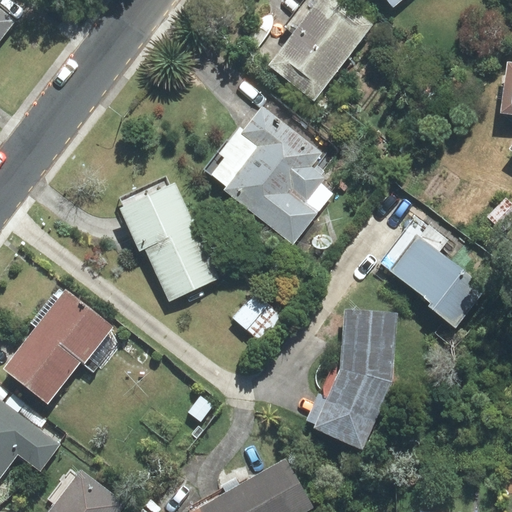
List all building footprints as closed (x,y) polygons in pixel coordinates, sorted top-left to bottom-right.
[(309,0),(290,28),(296,33),(273,66),(325,101),(380,21),(350,0),(309,0)] [(0,1),(0,45),(22,20),(0,1)] [(228,187),(294,244),(341,189),(329,179),(334,173),(323,163),(331,154),(269,101),(211,168),(230,185),(228,187)] [(205,231),(207,231),(184,178),(175,182),(171,173),(121,194),(125,204),(144,249),(149,246),(173,302),(225,280),(205,231)] [(511,195),(510,193),(489,213),(509,235),(511,231),(511,195)] [(493,279),(423,227),(392,268),(462,321),(493,279)] [(89,364),(119,323),(69,287),(62,296),(59,294),(38,322),(41,324),(8,368),(55,403),(86,362),(89,364)] [(289,317),(259,287),(235,313),(265,342),(289,317)] [(403,303),(348,300),(345,370),(322,426),(371,447),(400,378),(403,303)] [(69,443),(0,392),(0,489),(26,455),(48,471),(69,443)] [(296,453),(208,503),(213,511),(313,511),(325,505),(296,453)] [(123,511),(119,509),(130,495),(86,464),(53,511),(123,511)] [(397,511),(396,502),(350,505),(350,511),(397,511)]
